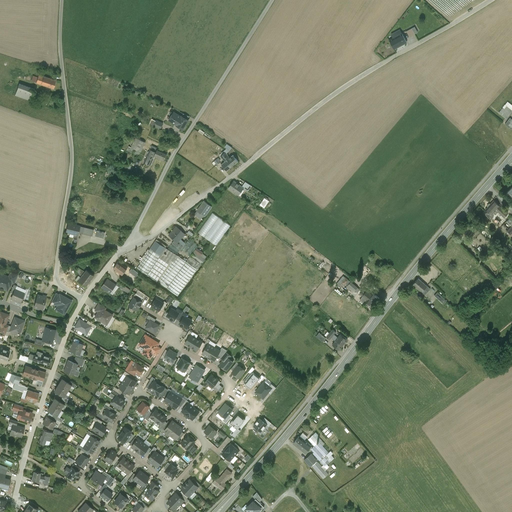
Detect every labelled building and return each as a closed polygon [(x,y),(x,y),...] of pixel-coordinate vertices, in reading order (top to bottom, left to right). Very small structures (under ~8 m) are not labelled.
[(395,50),(405,44),(401,36),(390,42),(395,50)] [(49,79),(43,77),(40,85),(47,87),(49,79)] [(56,81),(49,79),(47,87),(53,89),(56,81)] [(34,89),(19,84),(15,95),(30,101),(34,89)] [(183,114),(181,117),(173,112),(169,120),(176,125),(183,129),(188,120),(187,119),(189,116),(183,114)] [(163,123),(156,120),(154,126),(160,129),(163,123)] [(145,143),(135,138),(131,147),(133,148),(136,150),(140,152),(141,152),(145,143)] [(232,147),(227,144),(225,147),(227,148),(221,153),(222,153),(223,154),(225,152),(226,154),(232,147)] [(167,153),(157,148),(156,152),(154,156),(163,160),(167,153)] [(149,149),(143,162),(150,165),(154,156),(156,152),(150,149),(149,149)] [(230,158),(227,160),(232,166),(238,161),(233,155),(230,158)] [(232,166),(227,160),(225,162),(221,164),(226,171),(232,166)] [(242,186),(234,181),(228,188),(238,195),(244,188),(242,186)] [(251,186),(245,182),(242,186),(244,188),(248,191),(251,186)] [(268,201),(262,197),(258,203),(264,207),(268,201)] [(204,201),(197,210),(204,215),(211,206),(204,201)] [(503,210),(493,201),(485,209),(488,212),(485,214),(486,215),(490,219),(491,219),(498,212),(499,214),(503,210)] [(508,214),(503,210),(499,214),(504,218),(508,214)] [(212,213),(198,232),(204,237),(218,218),(212,213)] [(187,228),(190,224),(183,218),(180,222),(187,228)] [(218,218),(204,237),(210,241),(224,222),(218,218)] [(224,222),(210,241),(216,246),(230,226),(224,222)] [(79,226),(68,223),(66,232),(77,235),(78,232),(79,226)] [(93,230),(79,226),(78,232),(92,236),(93,230)] [(185,234),(176,227),(169,235),(175,241),(173,243),(180,250),(184,246),(179,241),(185,234)] [(171,251),(155,241),(137,268),(152,278),(171,251)] [(203,253),(196,247),(193,251),(200,256),(203,253)] [(171,251),(153,279),(156,281),(175,254),(171,251)] [(200,256),(193,251),(190,256),(200,264),(201,264),(205,259),(200,256)] [(178,255),(174,262),(172,260),(157,281),(177,295),(200,264),(190,256),(186,261),(178,255)] [(127,269),(118,262),(113,269),(130,281),(132,278),(124,272),(127,269)] [(85,272),(78,268),(75,272),(81,276),(84,273),(85,272)] [(89,270),(87,268),(85,272),(84,273),(91,278),(93,276),(88,272),(89,270)] [(139,273),(132,268),(129,272),(136,277),(139,273)] [(5,277),(0,275),(0,289),(1,290),(3,290),(3,289),(7,290),(9,285),(10,285),(11,282),(14,274),(10,273),(9,275),(10,275),(10,277),(10,278),(6,276),(5,277)] [(81,276),(80,277),(78,276),(75,280),(85,287),(91,278),(84,273),(81,276)] [(430,288),(418,278),(413,284),(422,292),(424,289),(427,291),(430,288)] [(107,279),(101,287),(110,293),(116,285),(107,279)] [(15,289),(13,294),(11,298),(20,302),(24,293),(15,289)] [(372,294),(366,290),(364,293),(362,296),(367,300),(366,301),(372,306),(379,298),(373,293),(372,294)] [(72,300),(59,294),(59,295),(56,293),(52,301),(54,303),(54,304),(57,306),(55,310),(64,314),(72,300)] [(143,298),(135,293),(133,297),(134,297),(141,301),(143,298)] [(37,295),(34,307),(42,310),(45,302),(41,301),(42,296),(37,295)] [(141,301),(134,297),(129,306),(136,310),(139,306),(140,307),(141,304),(141,303),(142,302),(141,301)] [(163,303),(156,298),(151,306),(159,311),(160,309),(163,303)] [(106,307),(99,303),(96,308),(103,312),(104,310),(106,307)] [(104,310),(103,312),(96,308),(95,310),(98,312),(95,317),(96,318),(97,320),(99,320),(102,321),(103,320),(106,322),(108,318),(110,319),(112,315),(104,310)] [(178,312),(171,308),(166,316),(170,318),(170,319),(172,320),(173,320),(174,320),(176,318),(179,313),(178,312)] [(0,311),(0,326),(1,327),(4,328),(5,324),(8,315),(0,311)] [(184,316),(181,321),(179,323),(180,324),(180,325),(183,326),(187,328),(192,320),(184,316)] [(24,321),(15,317),(11,326),(10,331),(18,334),(17,334),(18,334),(19,334),(24,321)] [(79,319),(74,328),(87,335),(92,325),(79,319)] [(154,322),(150,320),(145,328),(155,333),(160,325),(154,322)] [(4,328),(1,327),(0,330),(0,332),(5,334),(6,331),(8,325),(5,324),(4,328)] [(42,340),(42,341),(44,341),(52,343),(55,330),(46,327),(42,340)] [(326,338),(319,332),(316,336),(322,342),(326,338)] [(329,333),(327,332),(324,335),(326,337),(330,340),(331,338),(333,336),(329,333)] [(159,346),(161,342),(145,333),(139,345),(145,348),(142,353),(151,358),(154,353),(157,355),(162,348),(159,346)] [(190,335),(190,334),(187,339),(185,343),(191,347),(196,338),(190,335)] [(347,340),(340,334),(338,338),(334,335),(333,336),(343,345),(347,340)] [(343,345),(333,336),(331,338),(335,341),(332,344),(339,350),(343,345)] [(202,342),(196,338),(191,347),(197,350),(198,348),(202,342)] [(79,340),(75,339),(74,339),(73,341),(70,351),(76,353),(79,354),(83,345),(78,343),(79,341),(79,340)] [(208,344),(208,343),(205,348),(202,354),(206,356),(206,355),(208,357),(214,347),(208,344)] [(214,347),(208,357),(210,358),(214,361),(217,355),(220,351),(220,350),(214,347)] [(220,351),(217,355),(221,357),(226,352),(227,350),(222,347),(220,350),(220,351)] [(6,350),(3,349),(0,348),(0,356),(6,359),(7,358),(8,358),(8,357),(8,356),(9,351),(6,350)] [(177,354),(169,349),(168,351),(164,358),(172,362),(177,354)] [(28,358),(28,357),(20,354),(19,359),(31,363),(32,360),(28,358)] [(42,355),(41,357),(34,355),(32,360),(48,365),(49,361),(50,360),(50,361),(51,359),(50,358),(50,357),(42,355)] [(82,359),(76,356),(74,362),(77,363),(77,364),(81,365),(83,359),(82,359)] [(223,360),(219,365),(226,370),(233,362),(226,356),(223,360)] [(190,363),(182,358),(177,367),(185,372),(185,371),(190,363)] [(74,362),(67,360),(64,371),(74,374),(77,364),(77,363),(74,362)] [(236,362),(231,369),(233,371),(238,365),(239,364),(236,362)] [(143,367),(136,363),(132,370),(136,373),(139,375),(143,367)] [(198,382),(205,370),(196,365),(190,375),(193,377),(192,379),(198,382)] [(233,371),(232,372),(239,378),(245,371),(238,365),(233,371)] [(28,369),(25,367),(23,373),(26,374),(26,375),(26,376),(31,378),(34,369),(29,367),(28,369)] [(132,370),(129,368),(127,371),(134,376),(136,373),(132,370)] [(39,370),(34,369),(31,378),(37,380),(36,385),(37,385),(37,386),(38,386),(41,387),(41,386),(42,382),(43,382),(43,381),(45,373),(45,372),(39,370)] [(21,377),(11,374),(9,381),(10,381),(18,384),(21,377)] [(218,380),(211,374),(205,382),(204,384),(207,386),(208,385),(212,388),(213,386),(218,380)] [(131,378),(127,376),(126,376),(123,382),(132,388),(134,386),(137,382),(131,378)] [(150,380),(146,387),(148,388),(154,380),(154,381),(155,379),(152,376),(150,380)] [(68,383),(62,379),(58,385),(67,391),(71,385),(68,383)] [(148,388),(148,390),(153,393),(159,384),(154,381),(154,380),(148,388)] [(26,391),(13,387),(15,383),(11,382),(9,387),(23,392),(20,401),(26,403),(27,400),(25,399),(28,390),(28,388),(27,387),(26,391)] [(132,388),(123,382),(119,387),(123,390),(129,394),(132,390),(131,390),(132,388)] [(269,386),(264,382),(255,392),(263,399),(268,392),(272,388),(269,386)] [(159,384),(153,393),(159,397),(160,395),(165,387),(159,384)] [(67,391),(58,385),(53,391),(63,397),(63,398),(64,396),(67,391)] [(39,394),(28,390),(25,399),(27,400),(36,403),(36,402),(38,394),(39,394)] [(170,391),(166,397),(164,400),(170,404),(176,395),(170,391)] [(176,395),(170,404),(176,408),(178,405),(182,399),(181,399),(176,395)] [(117,396),(116,396),(111,403),(120,409),(125,401),(123,400),(123,399),(120,398),(117,396)] [(182,399),(178,405),(181,407),(186,400),(182,397),(181,399),(182,399)] [(61,402),(55,399),(51,404),(60,409),(63,404),(61,402)] [(186,400),(181,407),(183,409),(188,403),(189,402),(186,400)] [(149,406),(143,402),(141,405),(140,405),(138,407),(139,408),(138,409),(144,413),(146,410),(147,411),(148,409),(149,408),(148,408),(149,406)] [(183,409),(182,411),(187,415),(193,407),(188,403),(183,409)] [(229,414),(233,409),(225,403),(218,412),(225,417),(225,418),(229,414)] [(23,407),(14,404),(11,410),(18,413),(20,409),(22,410),(23,407)] [(60,409),(51,404),(48,410),(53,414),(56,415),(60,409)] [(193,407),(187,415),(192,419),(194,418),(199,411),(193,407)] [(22,410),(20,409),(18,413),(17,418),(29,422),(32,413),(22,410)] [(110,411),(107,409),(102,416),(106,418),(105,419),(108,421),(109,420),(112,422),(116,415),(113,413),(110,411)] [(148,409),(147,411),(146,410),(144,413),(142,416),(145,418),(150,411),(148,409)] [(161,414),(155,409),(153,413),(150,417),(155,421),(161,414)] [(199,411),(194,418),(196,420),(202,413),(199,410),(199,411)] [(63,420),(56,415),(53,414),(52,417),(57,420),(61,423),(63,420)] [(167,418),(161,414),(155,421),(161,425),(164,421),(167,418)] [(231,416),(229,414),(225,418),(225,417),(222,420),(226,423),(231,416)] [(237,428),(245,420),(238,414),(230,423),(236,429),(237,429),(237,428)] [(50,419),(47,417),(43,423),(51,428),(55,422),(50,419)] [(264,417),(262,420),(267,424),(268,426),(271,423),(264,417)] [(254,425),(261,431),(267,424),(262,420),(260,418),(254,425)] [(164,421),(161,425),(159,428),(161,430),(162,428),(167,422),(164,421)] [(165,430),(170,435),(177,425),(172,421),(170,423),(165,430)] [(100,424),(97,422),(92,429),(101,435),(106,428),(100,424)] [(16,425),(13,424),(12,424),(10,433),(21,437),(24,428),(16,425)] [(177,425),(170,435),(175,439),(176,438),(181,431),(183,429),(177,425)] [(217,431),(210,425),(204,431),(212,438),(217,431)] [(237,429),(236,429),(231,435),(235,437),(240,431),(237,428),(237,429)] [(43,429),(38,443),(44,445),(46,440),(49,432),(43,429)] [(129,434),(123,430),(118,438),(125,442),(126,441),(130,434),(129,434)] [(181,431),(176,438),(178,440),(184,433),(181,431)] [(302,433),(300,436),(299,436),(293,443),(305,453),(311,446),(304,440),(307,437),(302,433)] [(334,458),(313,435),(308,439),(314,446),(311,449),(317,455),(316,457),(325,466),(334,458)] [(94,438),(91,436),(90,436),(87,442),(96,447),(99,441),(94,438)] [(195,442),(188,436),(187,437),(186,437),(184,439),(181,443),(188,449),(193,444),(195,442)] [(132,445),(131,446),(137,451),(143,443),(138,438),(132,445)] [(96,447),(87,442),(83,447),(87,450),(92,453),(96,447)] [(149,447),(143,443),(137,451),(142,455),(149,447)] [(233,445),(231,443),(226,449),(234,455),(239,450),(233,445)] [(242,449),(235,443),(233,445),(239,450),(240,451),(242,449)] [(193,444),(188,449),(187,450),(190,453),(195,447),(193,444)] [(234,455),(226,449),(222,454),(226,458),(230,461),(232,458),(234,455)] [(110,452),(109,452),(104,459),(111,463),(116,455),(117,454),(112,450),(110,452)] [(155,451),(152,455),(148,459),(153,463),(159,454),(155,451)] [(86,457),(82,454),(80,457),(78,458),(76,462),(83,467),(89,458),(86,457)] [(159,454),(153,463),(157,467),(161,462),(164,458),(159,454)] [(317,460),(311,454),(304,460),(310,466),(311,465),(316,461),(317,460)] [(116,455),(111,463),(114,465),(117,460),(119,458),(116,455)] [(120,462),(117,465),(122,470),(129,461),(123,457),(120,462)] [(134,466),(129,461),(122,470),(128,474),(131,470),(134,466)] [(328,475),(316,461),(311,465),(323,479),(328,475)] [(166,469),(165,471),(173,477),(177,472),(174,469),(176,466),(171,463),(170,464),(166,469)] [(78,471),(71,467),(70,469),(67,467),(64,471),(67,473),(66,476),(74,480),(76,476),(77,477),(79,474),(78,474),(79,472),(78,471)] [(128,474),(125,477),(127,479),(133,472),(131,470),(128,474)] [(145,474),(140,470),(136,475),(133,479),(138,482),(145,474)] [(40,473),(34,471),(32,479),(40,481),(40,480),(38,479),(39,476),(40,473)] [(95,471),(92,477),(91,477),(88,482),(89,482),(88,483),(96,488),(99,482),(101,483),(103,479),(105,477),(101,474),(95,471)] [(111,476),(103,471),(101,474),(105,477),(103,479),(107,481),(111,476)] [(208,481),(214,474),(212,472),(206,479),(208,481)] [(224,472),(219,478),(217,477),(213,482),(214,481),(219,485),(218,486),(222,489),(226,484),(224,482),(229,476),(224,472)] [(145,474),(138,482),(142,486),(143,486),(146,482),(149,477),(145,474)] [(45,475),(44,477),(39,476),(38,479),(40,480),(43,480),(43,483),(47,484),(49,476),(45,475)] [(3,477),(0,476),(0,485),(2,486),(2,489),(8,491),(9,486),(9,485),(10,480),(4,478),(2,478),(3,477)] [(200,484),(193,478),(191,480),(198,487),(200,484)] [(191,480),(190,479),(185,484),(193,491),(198,487),(191,480)] [(146,482),(143,486),(142,486),(140,489),(142,491),(148,484),(146,482)] [(193,491),(185,484),(181,489),(189,496),(193,491)] [(152,486),(145,494),(152,499),(155,496),(155,497),(157,493),(159,491),(156,488),(152,485),(152,486)] [(112,494),(105,488),(102,492),(100,495),(107,501),(112,494)] [(260,502),(263,498),(257,492),(253,497),(260,502)] [(125,497),(121,493),(117,498),(118,499),(116,503),(122,507),(126,502),(128,499),(125,497)] [(180,497),(176,493),(172,497),(180,505),(184,501),(184,500),(180,497)] [(189,500),(183,494),(180,497),(184,500),(184,501),(186,503),(189,500)] [(180,505),(172,497),(168,501),(172,506),(176,509),(180,505)] [(146,505),(139,499),(137,501),(139,503),(144,507),(146,505)] [(257,511),(262,508),(253,500),(249,505),(257,511)] [(85,502),(78,511),(79,511),(90,511),(93,510),(85,502)] [(144,507),(139,503),(132,509),(135,511),(140,511),(144,508),(144,507)]
